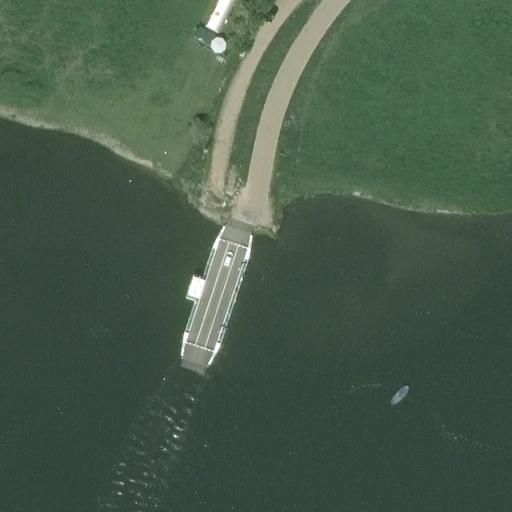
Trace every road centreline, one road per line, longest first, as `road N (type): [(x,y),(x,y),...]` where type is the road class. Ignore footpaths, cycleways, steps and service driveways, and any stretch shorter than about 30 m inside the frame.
road 1 (unclassified): [(251,234),(280,97),(339,0)]
road 2 (unclassified): [(288,0),(231,102),(214,195)]
